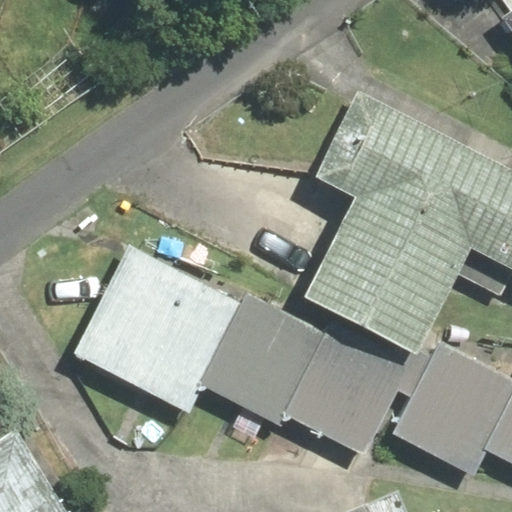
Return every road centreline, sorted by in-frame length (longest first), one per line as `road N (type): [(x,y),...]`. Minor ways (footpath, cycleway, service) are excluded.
road 1 (residential): [(0,213),(310,0)]
road 2 (unknown): [(0,317),(137,511)]
